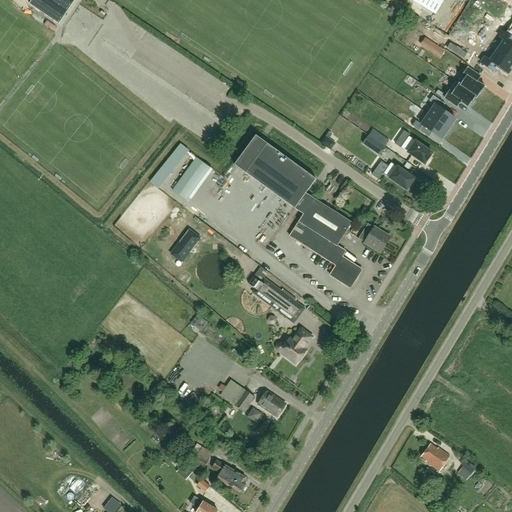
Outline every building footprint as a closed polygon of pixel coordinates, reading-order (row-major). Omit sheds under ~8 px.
[(31,0),(29,4),(59,24),(66,14),(75,0),(31,0)] [(411,0),(436,15),(444,0),(411,0)] [(490,56),(511,71),(511,69),(511,55),(506,51),(509,46),(499,39),(495,45),(498,46),(490,56)] [(511,71),(490,56),(483,66),(481,65),(477,71),(487,77),(491,72),(502,80),(505,77),(506,78),(511,71)] [(484,87),(477,82),(481,77),(477,75),(467,68),(461,77),(457,83),(455,82),(477,98),(479,95),(482,94),(484,91),(484,89),(485,87),(484,87)] [(477,99),(477,98),(455,82),(450,89),(444,98),(454,105),(458,107),(461,102),(468,107),(467,107),(468,108),(470,106),(472,106),(474,102),(473,100),(475,97),(476,98),(477,99)] [(428,115),(451,131),(455,125),(453,124),(456,119),(441,110),(445,105),(433,96),(429,101),(435,105),(428,115)] [(451,131),(428,115),(421,125),(416,121),(412,126),(424,135),(428,130),(442,139),(445,135),(447,136),(451,131)] [(409,126),(413,121),(407,116),(403,121),(409,126)] [(295,209),(305,195),(316,179),(268,144),(256,136),(235,166),(246,174),(295,209)] [(384,147),(368,136),(363,144),(379,155),(384,147)] [(431,158),(429,157),(432,152),(408,137),(401,148),(425,164),(425,163),(427,164),(431,158)] [(407,190),(410,185),(411,186),(415,180),(414,179),(414,178),(391,163),(383,174),(407,190)] [(206,206),(217,212),(238,177),(227,170),(206,206)] [(313,199),(305,195),(295,209),(304,215),(290,237),(336,266),(330,276),(350,289),(362,270),(342,258),(346,252),(337,246),(351,224),(313,199)] [(177,251),(187,259),(206,236),(197,228),(177,251)] [(365,243),(381,253),(390,238),(374,228),(365,243)] [(253,293),(294,324),(305,309),(264,279),(253,293)] [(308,344),(313,338),(301,329),(293,341),(290,339),(285,346),(283,345),(283,344),(282,344),(281,344),(280,344),(279,344),(278,345),(277,346),(277,347),(277,348),(277,349),(277,350),(278,351),(278,352),(296,365),(307,351),(304,349),(305,348),(304,347),(306,343),(308,344)] [(184,388),(189,392),(194,385),(189,382),(184,388)] [(197,399),(201,387),(194,385),(190,397),(197,399)] [(245,390),(234,405),(245,413),(256,398),(245,390)] [(277,418),(286,405),(267,392),(258,404),(277,418)] [(204,471),(213,454),(198,444),(188,461),(204,471)] [(439,471),(450,457),(438,448),(438,449),(431,444),(422,456),(427,460),(426,461),(439,471)] [(184,464),(175,457),(172,460),(175,463),(174,464),(180,469),(189,477),(192,473),(183,465),(184,464)] [(246,483),(244,482),(247,478),(226,465),(217,460),(212,469),(220,474),(218,478),(241,492),(242,491),(243,491),(246,487),(245,486),(246,483)] [(470,476),(475,471),(466,464),(462,469),(470,476)] [(202,480),(197,486),(205,493),(210,487),(202,480)] [(217,511),(218,511),(194,497),(190,504),(199,509),(197,511),(217,511)]
